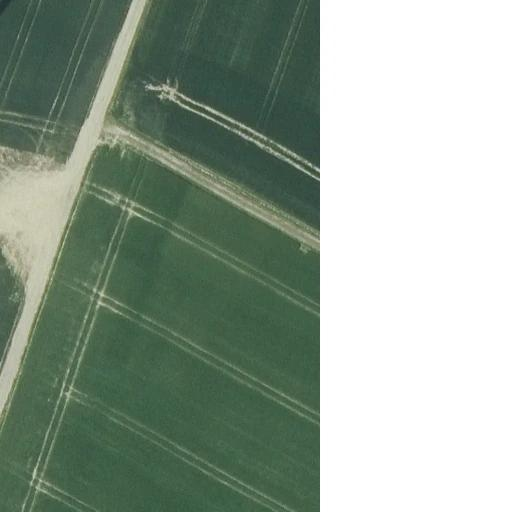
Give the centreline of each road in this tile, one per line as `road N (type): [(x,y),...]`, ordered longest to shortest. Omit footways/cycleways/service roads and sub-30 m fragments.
road 1 (track): [(132,0),(65,203),(0,213)]
road 2 (track): [(65,203),(0,397)]
